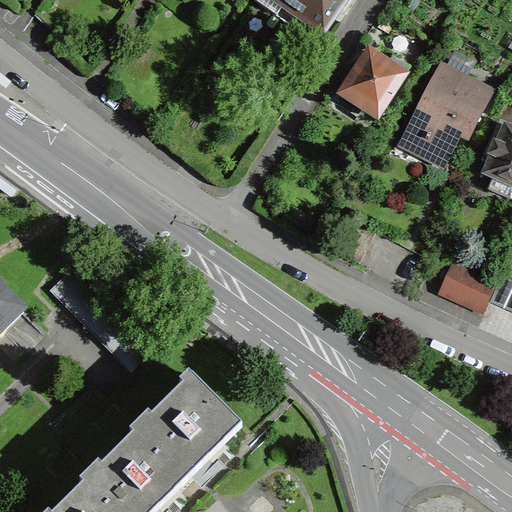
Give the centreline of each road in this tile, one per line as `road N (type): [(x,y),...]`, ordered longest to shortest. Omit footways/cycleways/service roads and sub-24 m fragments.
road 1 (primary): [(408,414),(0,115)]
road 2 (residential): [(227,220),(393,317),(511,366)]
road 3 (residential): [(0,41),(227,220)]
road 4 (residential): [(227,220),(372,0)]
road 5 (primary): [(511,489),(408,414)]
